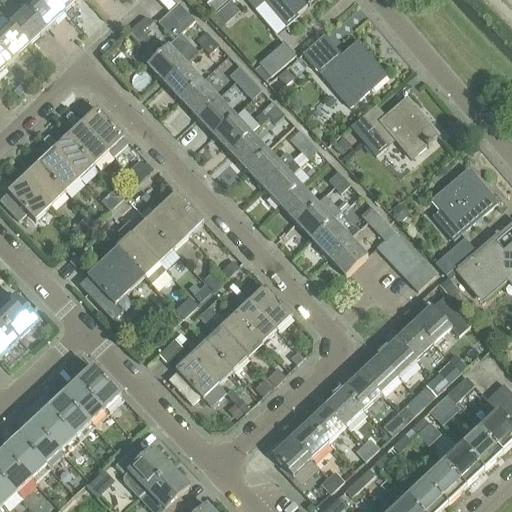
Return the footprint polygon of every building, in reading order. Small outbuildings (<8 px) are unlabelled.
[(39,0),(27,11),(48,33),(65,17),(49,0),(39,0)] [(49,0),(65,17),(82,1),(81,0),(49,0)] [(223,0),(214,0),(207,7),(214,15),(227,4),(223,0)] [(286,31),(299,20),(297,18),(308,9),(309,10),(318,2),(317,0),(316,0),(247,0),(246,2),(255,13),(264,5),(286,31)] [(230,3),(214,17),(223,27),(239,14),(230,3)] [(169,17),(186,34),(194,26),(178,9),(169,17)] [(10,28),(30,50),(48,33),(27,11),(10,28)] [(174,45),(186,34),(169,17),(158,27),(174,45)] [(129,34),(127,36),(140,50),(149,41),(143,34),(147,30),(140,23),(129,34)] [(30,50),(10,28),(0,36),(0,52),(13,66),(30,50)] [(196,45),(203,52),(213,43),(206,36),(196,45)] [(168,50),(147,70),(164,89),(186,68),(200,56),(182,37),(174,45),(168,50)] [(349,112),(387,79),(358,46),(340,61),(323,41),(303,59),(349,112)] [(213,43),(203,52),(209,58),(219,49),(213,43)] [(284,49),(259,70),(260,71),(270,83),(271,84),(296,62),(284,49)] [(0,77),(13,66),(0,52),(0,77)] [(186,68),(164,89),(180,106),(202,86),(186,68)] [(229,79),(236,87),(245,78),(239,71),(229,79)] [(260,71),(255,75),(266,87),(270,83),(260,71)] [(286,73),(277,81),(285,89),(293,81),(286,73)] [(252,104),(261,95),(245,78),(236,87),(252,104)] [(202,86),(180,106),(197,124),(219,103),(202,86)] [(219,103),(197,124),(214,141),(235,121),(219,103)] [(376,161),(395,144),(411,163),(426,150),(427,151),(432,148),(430,146),(437,140),(426,127),(427,126),(407,103),(385,122),(376,111),(351,133),(376,161)] [(263,114),(270,122),(279,113),(272,106),(263,114)] [(96,113),(81,127),(109,157),(112,160),(127,146),(124,143),(96,113)] [(279,113),(270,122),(275,128),(284,119),(279,113)] [(235,121),(214,141),(230,159),(252,139),(235,121)] [(67,141),(94,170),(109,157),(81,127),(67,141)] [(289,144),(302,157),(312,148),(299,135),(289,144)] [(252,139),(230,159),(247,177),(268,156),(252,139)] [(44,146),(80,184),(94,170),(67,141),(52,154),(45,146),(44,146)] [(343,141),(334,151),(341,158),(350,148),(343,141)] [(38,168),(65,198),(80,184),(44,146),(39,151),(46,160),(38,168)] [(312,148),(302,157),(308,163),(317,154),(312,148)] [(268,156),(247,177),(263,194),(285,174),(293,165),(286,157),(277,165),(268,156)] [(285,174),(263,194),(279,211),(301,191),(291,180),(308,164),(301,157),(293,165),(285,174)] [(23,182),(51,211),(65,198),(38,168),(23,182)] [(133,180),(139,187),(150,176),(144,170),(133,180)] [(468,175),(432,206),(440,215),(433,221),(453,245),(460,239),(497,207),(468,175)] [(328,184),(335,191),(344,183),(338,176),(328,184)] [(18,225),(27,217),(35,226),(51,211),(23,182),(7,197),(12,201),(4,209),(18,225)] [(344,183),(335,191),(341,198),(350,189),(344,183)] [(301,191),(279,211),(295,229),(317,208),(301,191)] [(116,193),(102,206),(109,214),(123,201),(116,193)] [(153,203),(188,241),(203,227),(175,198),(174,199),(166,207),(161,211),(153,203)] [(317,208),(295,229),(312,246),(334,226),(343,217),(326,199),(317,208)] [(155,217),(146,225),(174,255),(188,241),(153,203),(147,209),(155,217)] [(393,213),(393,219),(397,223),(402,224),(407,219),(408,214),(404,209),(398,209),(393,213)] [(371,211),(361,220),(368,227),(378,218),(371,211)] [(334,226),(312,246),(329,264),(351,244),(360,235),(343,217),(334,226)] [(378,218),(368,227),(385,245),(376,253),(385,262),(402,246),(394,237),(388,230),(378,218)] [(130,224),(124,230),(159,268),(166,275),(180,262),(174,255),(146,225),(138,233),(130,224)] [(72,233),(80,242),(90,233),(81,225),(72,233)] [(126,244),(117,253),(145,282),(145,281),(153,290),(167,276),(159,268),(124,230),(118,236),(126,244)] [(444,259),(435,268),(445,280),(446,279),(448,282),(449,283),(457,277),(453,272),(454,271),(474,254),(464,242),(444,259)] [(458,272),(472,288),(484,303),(507,284),(511,290),(511,246),(503,254),(492,242),(473,259),(458,272)] [(351,244),(329,264),(345,282),(348,279),(367,261),(351,244)] [(402,246),(385,262),(393,271),(410,254),(402,246)] [(101,252),(95,257),(103,266),(130,296),(145,282),(117,253),(109,260),(101,252)] [(410,254),(393,271),(401,279),(418,263),(410,254)] [(77,259),(70,267),(75,272),(82,264),(77,259)] [(418,263),(401,279),(408,287),(426,271),(418,263)] [(232,264),(221,276),(226,281),(238,270),(232,264)] [(88,282),(79,290),(103,315),(111,307),(114,310),(130,296),(103,266),(87,281),(88,282)] [(426,271),(408,287),(417,296),(434,280),(426,271)] [(211,277),(204,283),(214,293),(221,287),(211,277)] [(448,282),(440,289),(447,299),(456,292),(449,283),(448,282)] [(205,288),(194,298),(201,306),(212,295),(205,288)] [(241,297),(276,335),(291,321),(264,292),(256,300),(248,291),(241,297)] [(235,320),(262,348),(276,335),(241,297),(236,302),(245,310),(235,320)] [(189,300),(175,314),(183,323),(186,321),(197,309),(189,300)] [(0,314),(0,324),(18,344),(37,325),(14,301),(0,314)] [(432,312),(413,329),(433,350),(452,333),(459,341),(470,330),(443,301),(432,312)] [(212,324),(248,362),(262,348),(235,320),(227,327),(218,318),(212,324)] [(0,360),(18,344),(0,324),(0,360)] [(206,347),(233,376),(248,362),(212,324),(206,330),(214,339),(206,347)] [(413,329),(396,345),(416,367),(433,350),(413,329)] [(396,345),(378,362),(398,383),(416,367),(396,345)] [(191,361),(218,389),(233,376),(206,347),(192,360),(191,361)] [(200,401),(203,404),(218,389),(191,361),(192,360),(183,351),(177,357),(185,366),(176,375),(177,377),(169,385),(191,409),(200,401)] [(297,357),(291,363),(297,369),(303,363),(297,357)] [(455,359),(449,365),(450,366),(460,376),(466,371),(455,359)] [(378,362),(361,378),(380,399),(398,383),(378,362)] [(78,387),(106,416),(121,402),(93,372),(78,387)] [(278,373),(268,382),(275,390),(285,380),(278,373)] [(432,384),(442,395),(450,386),(439,377),(432,384)] [(361,378),(343,394),(363,415),(380,399),(361,378)] [(466,382),(447,400),(455,408),(464,399),(474,390),(466,382)] [(425,390),(435,401),(442,395),(432,384),(425,390)] [(265,385),(256,394),(263,401),(272,393),(265,385)] [(64,401),(91,430),(106,416),(78,387),(64,401)] [(493,397),(509,414),(511,410),(511,399),(502,388),(493,397)] [(343,394),(326,410),(346,432),(363,415),(343,394)] [(485,404),(497,418),(498,417),(501,421),(509,414),(493,397),(485,404)] [(416,400),(397,417),(407,427),(425,410),(416,400)] [(49,414),(77,443),(91,430),(64,401),(49,414)] [(240,403),(235,407),(242,415),(247,411),(240,403)] [(441,405),(429,416),(435,423),(447,412),(441,405)] [(234,408),(228,414),(238,423),(244,418),(234,408)] [(326,410),(308,427),(328,448),(346,432),(326,410)] [(34,428),(62,458),(77,443),(49,414),(34,428)] [(501,421),(511,432),(511,417),(509,414),(501,421)] [(382,431),(392,441),(407,427),(397,417),(382,431)] [(480,434),(502,458),(511,448),(511,432),(501,421),(498,417),(497,418),(480,434)] [(423,422),(412,433),(417,438),(429,428),(423,422)] [(308,427),(291,443),(311,464),(328,448),(308,427)] [(19,442),(47,471),(62,458),(34,428),(19,442)] [(461,451),(484,475),(502,458),(480,434),(461,451)] [(406,438),(393,450),(399,457),(413,444),(406,438)] [(4,456),(32,486),(47,471),(19,442),(4,456)] [(291,443),(273,460),(292,481),(311,464),(291,443)] [(363,450),(372,460),(379,453),(370,443),(363,450)] [(356,456),(365,466),(372,460),(363,450),(356,456)] [(443,468),(466,492),(484,475),(461,451),(443,468)] [(134,454),(116,470),(126,481),(125,483),(125,487),(139,502),(147,495),(171,472),(153,453),(143,463),(134,454)] [(0,460),(0,480),(17,499),(32,486),(4,456),(0,460)] [(387,456),(375,468),(381,474),(393,462),(387,456)] [(425,485),(448,509),(466,492),(443,468),(425,485)] [(147,495),(139,502),(148,511),(186,511),(188,511),(179,502),(190,492),(171,472),(147,495)] [(369,473),(356,485),(362,491),(375,479),(369,473)] [(104,476),(91,489),(100,498),(113,485),(104,476)] [(328,482),(337,492),(343,486),(334,476),(328,482)] [(0,509),(2,511),(3,511),(17,499),(0,480),(0,509)] [(321,488),(331,498),(337,492),(328,482),(321,488)] [(356,485),(346,495),(351,501),(362,491),(356,485)] [(407,502),(416,511),(444,511),(448,509),(425,485),(407,502)] [(60,499),(53,505),(59,511),(66,505),(60,499)] [(327,511),(345,511),(347,511),(339,502),(327,511)] [(416,511),(407,502),(395,511),(416,511)]
